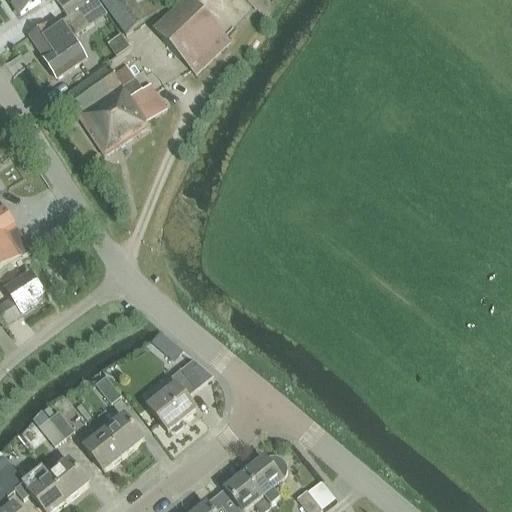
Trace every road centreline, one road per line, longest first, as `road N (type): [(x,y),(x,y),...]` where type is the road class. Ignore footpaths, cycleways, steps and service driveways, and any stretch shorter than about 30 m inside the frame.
road 1 (unclassified): [(123,279),(0,87)]
road 2 (unclassified): [(277,409),(123,279)]
road 3 (residential): [(150,511),(277,409)]
road 4 (unclassified): [(400,511),(277,409)]
road 5 (residential): [(123,279),(0,366)]
